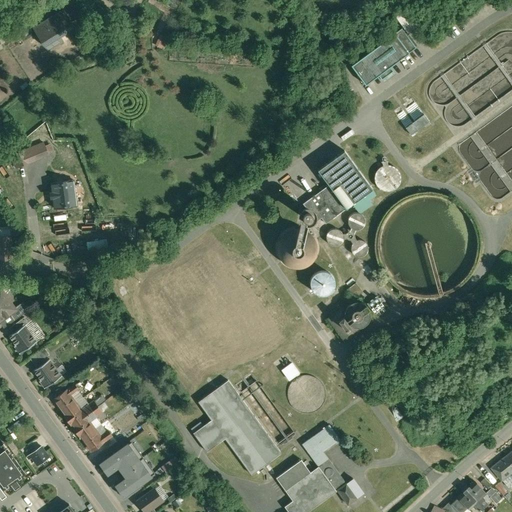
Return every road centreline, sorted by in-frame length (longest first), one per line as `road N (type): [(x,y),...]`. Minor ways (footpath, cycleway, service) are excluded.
road 1 (tertiary): [(78,465),(0,357)]
road 2 (residential): [(414,511),(511,430)]
